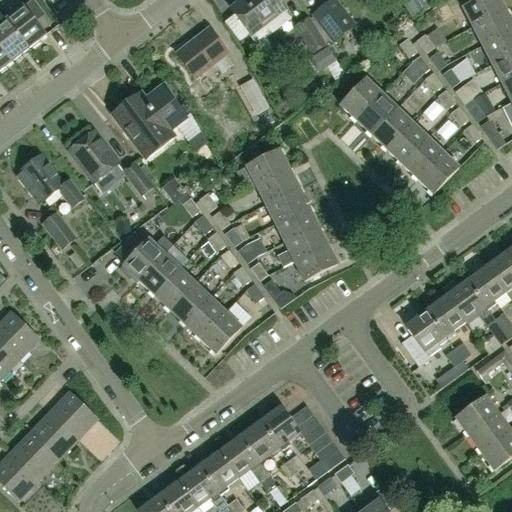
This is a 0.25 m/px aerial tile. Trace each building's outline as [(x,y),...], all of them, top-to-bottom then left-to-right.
[(278,0),(244,0),(231,11),(250,36),(286,9),(278,0)] [(357,27),(336,0),(332,0),(311,17),(334,45),(357,27)] [(424,0),(407,11),(413,20),(430,9),(424,0)] [(472,29),(505,12),(499,0),(480,0),(462,10),(472,29)] [(46,37),(23,7),(6,21),(18,37),(29,50),(46,37)] [(511,24),(505,12),(472,29),(482,48),(511,32),(511,24)] [(328,47),(309,18),(294,28),(312,57),(328,47)] [(18,37),(6,21),(0,25),(0,48),(7,58),(12,63),(29,50),(18,37)] [(233,67),(224,57),(227,55),(208,30),(175,56),(194,80),(214,65),(222,75),(233,67)] [(511,32),(482,48),(492,66),(511,55),(511,32)] [(425,36),(416,43),(426,56),(435,49),(425,36)] [(399,47),(408,60),(417,54),(407,41),(399,47)] [(0,48),(0,72),(12,63),(7,58),(0,48)] [(315,57),(323,70),(336,61),(328,49),(315,57)] [(438,54),(429,60),(439,73),(447,67),(438,54)] [(511,55),(492,66),(501,85),(511,79),(511,55)] [(411,64),(421,77),(430,71),(420,58),(411,64)] [(459,81),(467,75),(457,60),(448,66),(459,81)] [(460,84),(450,71),(441,77),(451,90),(460,84)] [(424,82),(434,95),(443,88),(433,75),(424,82)] [(511,79),(501,85),(511,104),(511,103),(511,79)] [(240,88),(256,117),(269,110),(252,81),(240,88)] [(355,123),(381,96),(366,81),(340,108),(355,123)] [(473,100),(463,88),(454,94),(464,107),(473,100)] [(113,118),(144,158),(172,137),(169,132),(184,121),(160,90),(145,101),(142,96),(113,118)] [(437,99),(447,112),(456,105),(446,92),(437,99)] [(381,96),(355,123),(371,137),(397,110),(381,96)] [(477,124),(485,118),(495,113),(488,100),(477,106),(476,105),(467,111),(477,124)] [(450,116),(460,129),(468,122),(459,109),(450,116)] [(412,125),(397,110),(371,137),(386,152),(412,125)] [(505,145),(489,122),(480,129),(497,151),(505,145)] [(427,139),(412,125),(386,152),(401,166),(427,139)] [(472,127),(463,133),(473,146),(481,140),(472,127)] [(94,134),(68,153),(93,185),(118,165),(94,134)] [(442,154),(427,139),(401,166),(417,181),(442,154)] [(256,189),(289,172),(279,152),(246,169),(256,189)] [(458,169),(442,154),(417,181),(432,196),(458,169)] [(71,181),(64,187),(40,157),(20,173),(21,175),(16,179),(37,205),(42,202),(43,203),(57,192),(72,212),(86,201),(71,181)] [(148,157),(137,164),(150,184),(161,178),(148,157)] [(134,164),(122,173),(141,198),(153,189),(134,164)] [(289,172),(256,189),(265,207),(299,191),(289,172)] [(173,206),(187,196),(187,195),(175,179),(161,191),(173,206)] [(299,191),(265,207),(275,226),(308,209),(299,191)] [(209,215),(217,209),(208,195),(199,202),(209,215)] [(185,197),(187,196),(173,206),(174,207),(177,204),(180,208),(177,211),(186,223),(191,219),(191,220),(200,213),(191,200),(189,201),(185,197)] [(228,221),(236,214),(227,203),(219,210),(228,221)] [(308,209),(275,226),(285,245),(318,228),(308,209)] [(212,219),(221,232),(230,225),(221,213),(212,219)] [(77,240),(57,214),(41,226),(61,252),(77,240)] [(203,217),(195,224),(204,237),(213,230),(203,217)] [(130,219),(117,221),(120,236),(133,234),(130,219)] [(318,228),(285,245),(294,264),(327,247),(318,228)] [(224,237),(234,249),(243,243),(233,230),(224,237)] [(117,254),(127,264),(123,268),(120,272),(130,281),(133,277),(139,283),(164,256),(173,247),(163,237),(154,247),(148,241),(146,243),(136,234),(117,254)] [(226,248),(216,235),(207,241),(217,254),(226,248)] [(216,255),(208,244),(200,250),(208,261),(216,255)] [(237,254),(247,267),(256,260),(246,247),(237,254)] [(337,266),(327,247),(294,264),(304,283),(337,266)] [(239,265),(229,252),(220,258),(230,271),(239,265)] [(511,260),(506,252),(486,267),(506,294),(511,289),(511,260)] [(164,256),(139,283),(154,297),(179,270),(164,256)] [(250,271),(259,284),(268,277),(259,264),(250,271)] [(486,267),(466,282),(485,309),(506,294),(486,267)] [(251,282),(242,269),(233,276),(243,289),(251,282)] [(195,285),(179,270),(154,297),(170,312),(195,285)] [(263,288),(272,301),(281,295),(271,282),(263,288)] [(466,282),(445,297),(465,324),(485,309),(466,282)] [(210,299),(195,285),(170,312),(185,327),(210,299)] [(264,299),(254,286),(246,293),(256,306),(264,299)] [(465,324),(445,297),(425,312),(447,341),(454,337),(452,334),(465,324)] [(225,313),(210,299),(185,327),(200,341),(225,313)] [(447,341),(425,312),(404,327),(411,337),(400,345),(418,369),(430,361),(428,358),(440,350),(438,348),(447,341)] [(225,313),(200,341),(216,356),(242,329),(225,313)] [(0,325),(0,343),(20,362),(40,342),(11,314),(0,325)] [(495,322),(509,341),(511,338),(511,327),(503,316),(495,322)] [(509,341),(495,322),(486,329),(500,347),(509,341)] [(20,362),(0,343),(0,382),(20,362)] [(463,345),(454,352),(463,363),(471,357),(463,345)] [(463,363),(454,352),(445,358),(454,369),(436,382),(442,390),(463,375),(468,371),(463,363)] [(485,385),(492,379),(489,375),(503,366),(511,378),(511,362),(505,352),(476,373),(485,385)] [(50,415),(78,442),(98,421),(69,394),(50,415)] [(468,438),(498,416),(485,398),(455,420),(468,438)] [(296,430),(289,421),(280,408),(260,423),(280,450),(300,435),(296,430)] [(296,430),(313,417),(307,408),(289,421),(296,430)] [(50,415),(30,435),(58,462),(78,442),(50,415)] [(511,433),(498,416),(468,438),(481,455),(511,433)] [(319,426),(313,417),(296,430),(300,435),(302,438),(319,426)] [(260,423),(239,438),(259,465),(260,464),(280,450),(260,423)] [(319,426),(302,438),(308,447),(326,434),(319,426)] [(511,459),(511,434),(511,433),(481,455),(494,473),(511,459)] [(332,443),(326,434),(308,447),(315,455),(332,443)] [(30,435),(11,455),(39,482),(58,462),(30,435)] [(239,438),(219,453),(239,480),(251,471),(268,496),(270,494),(276,490),(277,489),(260,464),(259,465),(239,438)] [(332,443),(315,455),(321,464),(338,451),(332,443)] [(345,461),(338,451),(321,464),(328,473),(345,461)] [(239,480),(219,453),(198,468),(218,495),(239,480)] [(39,482),(11,455),(0,466),(0,484),(19,503),(39,482)] [(297,456),(280,470),(288,481),(300,472),(303,475),(308,470),(297,456)] [(334,476),(341,485),(354,475),(348,467),(334,476)] [(198,468),(179,482),(198,509),(209,501),(217,511),(230,511),(227,507),(218,495),(198,468)] [(330,479),(317,489),(323,497),(337,488),(330,479)] [(179,482),(158,498),(168,511),(194,511),(198,509),(179,482)] [(379,502),(365,511),(392,511),(399,507),(385,488),(374,496),(379,502)] [(276,490),(270,494),(280,508),(286,504),(276,490)] [(313,492),(300,502),(306,510),(319,500),(313,492)] [(168,511),(158,498),(137,511),(168,511)] [(244,511),(236,501),(227,507),(230,511),(244,511)]
